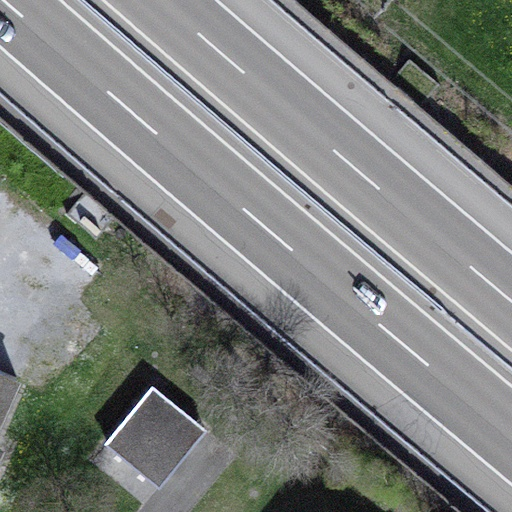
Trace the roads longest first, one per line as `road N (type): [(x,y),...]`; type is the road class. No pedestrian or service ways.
road 1 (motorway): [(0,0),(511,439)]
road 2 (motorway): [(511,299),(162,0)]
